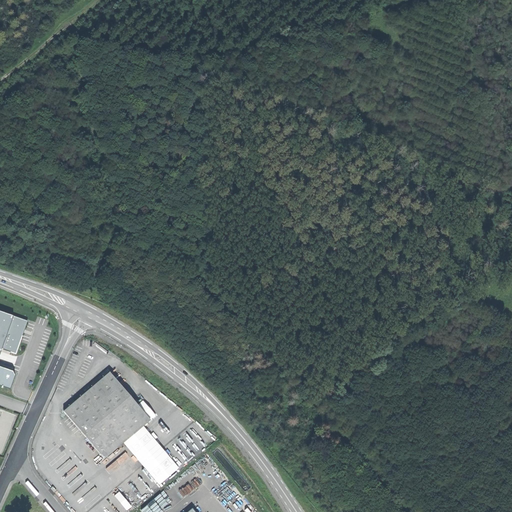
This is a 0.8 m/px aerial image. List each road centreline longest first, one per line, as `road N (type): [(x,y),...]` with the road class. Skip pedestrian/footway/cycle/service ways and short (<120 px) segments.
road 1 (track): [(94,0),(0,79)]
road 2 (primary): [(226,419),(184,372),(135,341)]
road 3 (unclassified): [(63,347),(14,457)]
road 4 (primary): [(135,341),(226,419)]
